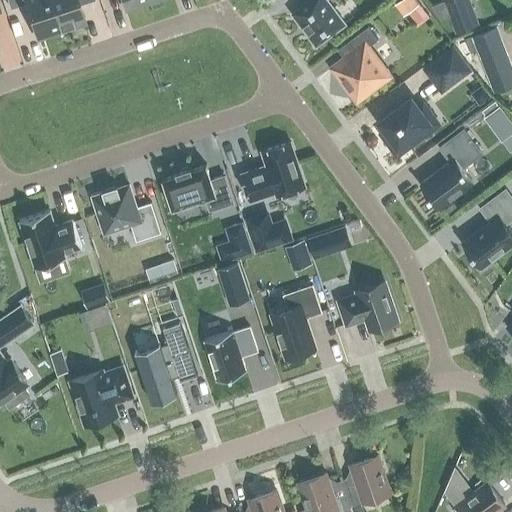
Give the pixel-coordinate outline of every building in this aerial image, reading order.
[(60,30),(50,0),(6,0),(9,8),(24,3),(36,38),(60,30)] [(50,0),(60,30),(84,22),(76,0),(50,0)] [(148,1),(147,0),(121,0),(124,9),(148,1)] [(292,13),(315,46),(344,24),(326,0),(307,0),(308,1),(292,13)] [(402,17),(418,5),(413,0),(400,0),(394,5),(402,17)] [(449,17),(455,34),(476,26),(465,0),(448,0),(432,7),(441,20),(449,17)] [(352,53),(332,68),(356,100),(388,76),(367,47),(377,39),(367,26),(345,43),(352,53)] [(511,85),(511,68),(495,27),(464,39),(470,53),(476,51),(493,93),(511,85)] [(421,68),(441,93),(471,70),(452,45),(421,68)] [(386,130),(381,134),(397,154),(417,139),(413,134),(428,123),(410,99),(380,122),(386,130)] [(511,121),(500,105),(499,106),(496,100),(482,111),(485,116),(484,117),(502,141),(511,133),(511,121)] [(438,147),(449,162),(419,184),(437,209),(473,183),(462,168),(481,154),(462,129),(438,147)] [(249,202),(274,194),(275,197),(304,188),(289,143),(261,153),(265,167),(241,175),(249,202)] [(205,165),(204,165),(191,170),(190,167),(176,171),(177,174),(164,179),(164,178),(162,179),(163,180),(172,206),(171,206),(172,208),(173,207),(204,197),(209,211),(233,203),(224,175),(210,180),(205,166),(206,166),(205,165)] [(160,233),(150,202),(135,207),(128,185),(117,189),(116,186),(102,191),(89,196),(94,210),(96,209),(104,233),(130,224),(135,241),(160,233)] [(479,268),(511,243),(511,237),(503,225),(511,218),(511,201),(504,190),(478,209),(489,223),(461,244),(479,268)] [(54,224),(48,208),(18,218),(34,266),(64,256),(63,251),(80,245),(72,219),(54,224)] [(265,215),(246,221),(256,250),(275,244),(265,215)] [(225,228),(235,259),(252,253),(242,222),(225,228)] [(313,259),(330,254),(323,233),(306,239),(313,259)] [(164,278),(178,274),(174,260),(160,264),(164,278)] [(248,297),(237,263),(218,269),(229,303),(248,297)] [(368,331),(395,322),(381,280),(355,288),(357,291),(339,297),(347,320),(358,316),(357,314),(362,313),(368,331)] [(314,348),(314,345),(313,344),(304,317),(321,312),(312,285),(284,295),(288,308),(271,314),(286,357),(306,350),(313,348),(314,348)] [(97,290),(96,287),(81,292),(86,307),(109,300),(105,288),(97,290)] [(0,319),(0,344),(1,346),(32,324),(20,306),(0,319)] [(136,351),(134,352),(151,403),(152,402),(152,400),(174,392),(175,395),(176,394),(171,379),(178,376),(179,381),(180,380),(180,379),(195,374),(195,375),(197,375),(180,323),(179,323),(179,325),(164,330),(163,328),(162,329),(167,344),(161,346),(160,344),(158,344),(159,346),(137,354),(136,351)] [(257,350),(249,327),(233,332),(232,330),(204,340),(217,380),(245,371),(241,356),(257,350)] [(0,403),(4,401),(9,407),(28,394),(24,387),(28,384),(10,359),(6,361),(0,352),(0,403)] [(116,414),(112,403),(132,396),(122,366),(102,373),(101,371),(71,381),(85,424),(100,419),(101,422),(113,418),(112,415),(116,414)] [(354,476),(341,480),(350,507),(389,493),(377,455),(350,464),(354,476)] [(334,511),(336,511),(335,511),(351,511),(350,507),(341,480),(328,485),(324,473),(298,482),(307,509),(307,511),(334,511)] [(455,506),(459,511),(494,511),(504,505),(487,482),(455,506)] [(252,510),(246,511),(282,511),(275,490),(248,499),(252,510)]
